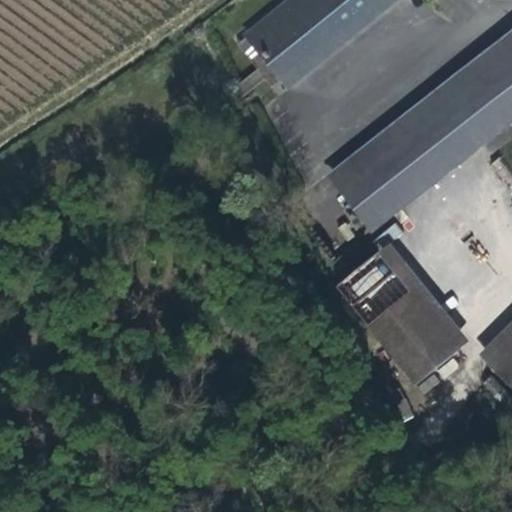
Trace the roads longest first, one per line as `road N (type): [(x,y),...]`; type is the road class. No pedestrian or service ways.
road 1 (track): [(211,0),(0,140)]
road 2 (unknown): [(309,140),(502,0)]
